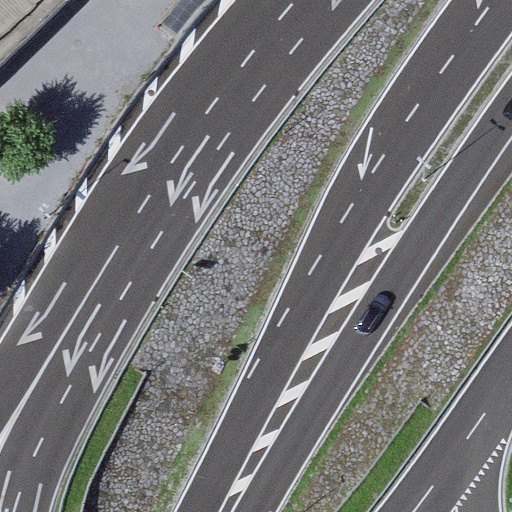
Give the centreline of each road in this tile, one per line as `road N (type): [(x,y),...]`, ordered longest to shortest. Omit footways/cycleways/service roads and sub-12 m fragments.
road 1 (motorway): [(260,511),(336,372),(511,117)]
road 2 (motorway): [(496,0),(320,278)]
road 3 (motorway): [(125,231),(102,326),(33,459),(17,511)]
road 4 (motorway): [(297,0),(125,231)]
road 5 (primary): [(320,278),(195,511)]
road 6 (motorway): [(125,231),(48,304),(0,377)]
